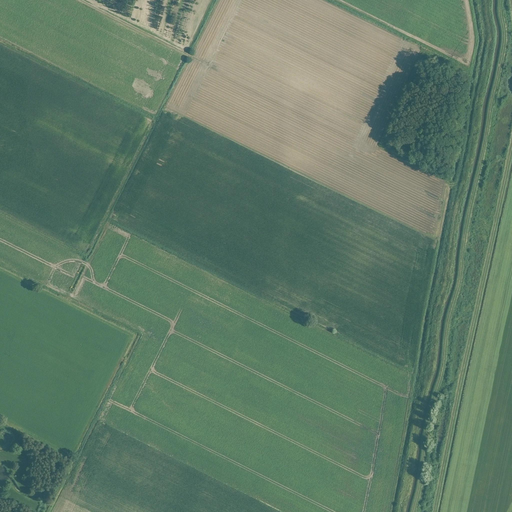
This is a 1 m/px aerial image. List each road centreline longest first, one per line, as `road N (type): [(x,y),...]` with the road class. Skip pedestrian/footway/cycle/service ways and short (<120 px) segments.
road 1 (track): [(0,259),(141,330),(142,341)]
road 2 (track): [(79,0),(197,59)]
